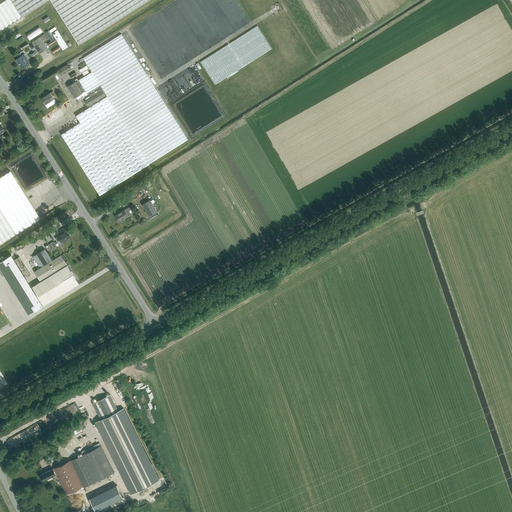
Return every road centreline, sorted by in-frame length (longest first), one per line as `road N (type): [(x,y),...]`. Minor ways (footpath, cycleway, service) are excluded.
road 1 (unclassified): [(154,323),(511,125)]
road 2 (unclassified): [(154,323),(0,80)]
road 3 (unclassified): [(0,410),(154,323)]
